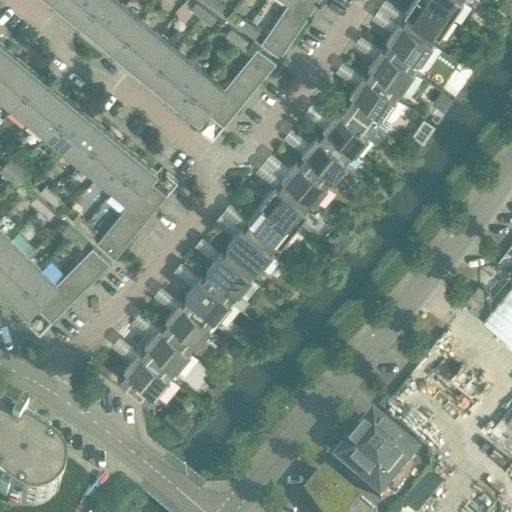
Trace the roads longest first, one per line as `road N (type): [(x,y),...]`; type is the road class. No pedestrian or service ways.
road 1 (residential): [(511,164),(235,511)]
road 2 (residential): [(224,178),(12,0)]
road 3 (residential): [(43,387),(224,178)]
road 4 (residential): [(224,178),(364,0)]
road 5 (unclassified): [(206,511),(128,444),(43,387)]
